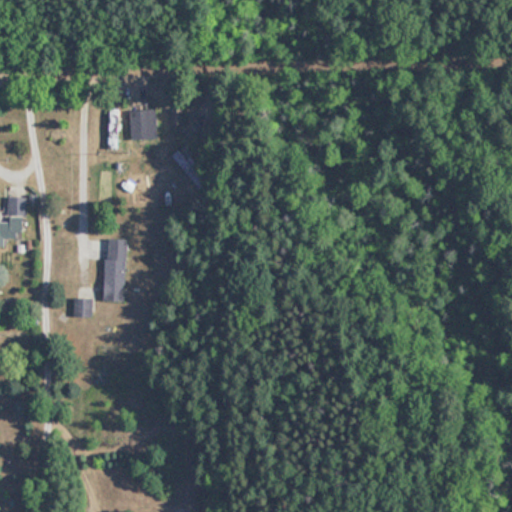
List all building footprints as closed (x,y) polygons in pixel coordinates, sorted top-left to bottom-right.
[(110,148),(120,148),(120,108),(110,108),(110,148)] [(133,109),(133,138),(155,138),(155,109),(133,109)] [(9,196),(9,220),(0,220),(0,246),(6,246),(6,238),(25,238),(25,195),(9,196)] [(106,300),(127,300),(128,238),(107,238),(106,300)] [(93,298),(74,298),(74,315),(93,315),(93,298)]
